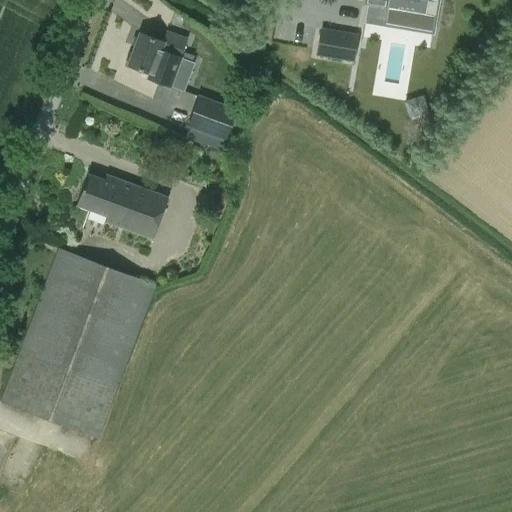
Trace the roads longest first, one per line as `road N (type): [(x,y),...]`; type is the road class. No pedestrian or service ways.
road 1 (unclassified): [(0,259),(96,0)]
road 2 (motorway): [(511,353),(368,511)]
